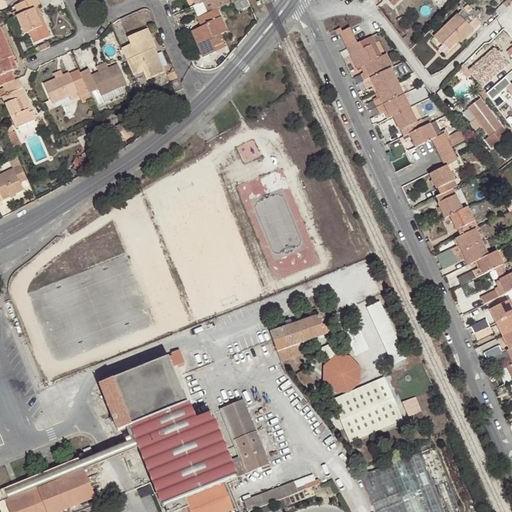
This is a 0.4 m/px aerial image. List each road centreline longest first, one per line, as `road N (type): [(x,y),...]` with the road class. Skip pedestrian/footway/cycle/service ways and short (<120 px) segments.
road 1 (residential): [(310,22),(511,471)]
road 2 (residential): [(499,19),(432,84),(364,8),(310,22)]
road 3 (tertiary): [(0,237),(160,141),(197,102)]
road 4 (residential): [(85,28),(153,0),(197,102)]
road 5 (tertiary): [(197,102),(289,0)]
